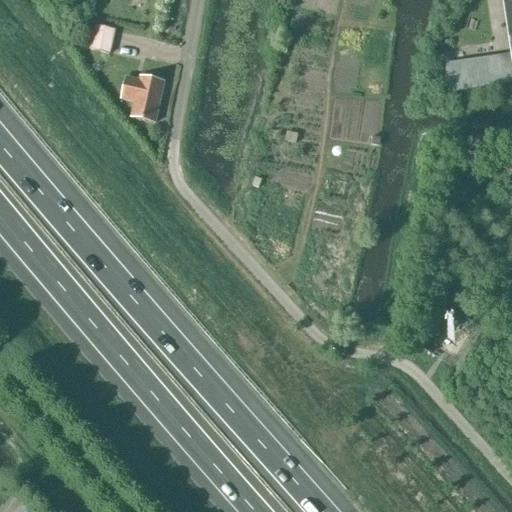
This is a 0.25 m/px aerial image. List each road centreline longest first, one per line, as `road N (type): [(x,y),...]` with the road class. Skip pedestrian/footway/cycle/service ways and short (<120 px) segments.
road 1 (unclassified): [(511,480),(400,364),(313,335),(178,184),(172,140),(197,0)]
road 2 (motorway): [(321,511),(0,143)]
road 3 (motorway): [(0,219),(252,511)]
